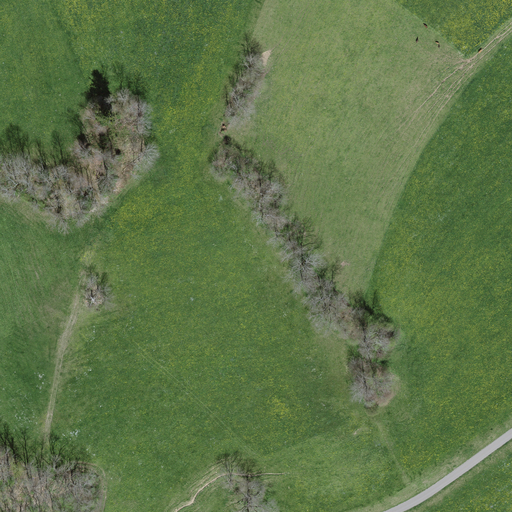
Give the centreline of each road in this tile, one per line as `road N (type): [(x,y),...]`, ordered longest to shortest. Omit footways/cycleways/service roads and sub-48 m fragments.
road 1 (track): [(100,511),(100,468),(46,449),(92,237)]
road 2 (unclassified): [(393,511),(511,433)]
